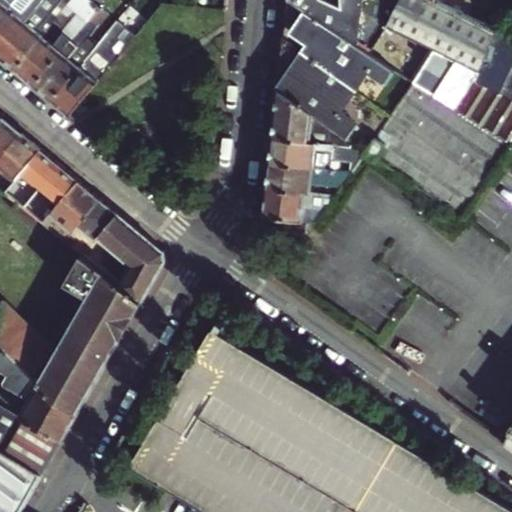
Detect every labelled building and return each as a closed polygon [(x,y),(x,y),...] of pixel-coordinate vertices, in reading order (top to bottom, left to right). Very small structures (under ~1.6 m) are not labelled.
[(0,0),(0,54),(15,68),(44,34),(39,30),(64,0),(0,0)] [(464,217),(475,201),(511,146),(511,142),(343,33),(291,0),(288,0),(281,70),(279,88),(303,105),(333,126),(359,144),(369,151),(424,190),(464,217)] [(511,38),(490,27),(439,2),(434,0),(291,0),(343,33),(511,142),(511,38)] [(52,23),(73,40),(89,20),(69,4),(52,23)] [(35,85),(53,100),(81,66),(76,62),(86,50),(82,46),(99,26),(90,19),(89,20),(73,40),(64,50),(35,85)] [(64,50),(73,40),(52,23),(44,34),(64,50)] [(116,41),(125,48),(136,35),(128,28),(116,41)] [(35,85),(64,50),(44,34),(15,68),(35,85)] [(71,115),(88,94),(125,48),(116,41),(100,61),(89,73),(81,66),(53,100),(71,115)] [(76,62),(81,66),(90,54),(91,54),(86,50),(76,62)] [(81,66),(89,73),(100,61),(90,54),(81,66)] [(279,88),(277,105),(273,137),(311,142),(358,147),(359,144),(333,126),(303,105),(279,88)] [(5,116),(0,121),(0,159),(24,132),(5,116)] [(43,147),(24,132),(0,159),(0,186),(6,191),(26,167),(43,147)] [(334,159),(353,161),(352,171),(354,171),(369,151),(359,144),(358,147),(311,142),(273,137),(271,162),(307,166),(333,169),(334,159)] [(80,179),(43,147),(26,167),(64,198),(80,179)] [(312,192),(313,182),(344,186),(354,171),(352,171),(333,169),(307,166),(271,162),(268,187),(281,189),(312,192)] [(64,198),(52,212),(74,231),(102,197),(80,179),(64,198)] [(265,214),(286,217),(304,219),(305,207),(328,210),(338,195),(312,192),(281,189),(268,187),(265,214)] [(86,253),(120,211),(102,197),(74,231),(68,239),(86,253)] [(166,250),(120,211),(86,253),(145,299),(168,260),(166,250)] [(286,217),(284,229),(308,232),(310,220),(304,219),(286,217)] [(93,296),(62,353),(54,346),(5,299),(0,305),(0,339),(58,396),(81,409),(145,299),(86,253),(69,282),(93,296)] [(511,511),(511,509),(215,328),(131,465),(208,511),(511,511)] [(23,414),(65,438),(81,409),(58,396),(0,339),(0,366),(16,376),(12,384),(33,397),(23,414)] [(22,415),(0,402),(0,446),(6,450),(45,473),(65,439),(22,415)] [(0,511),(23,511),(46,473),(45,473),(6,450),(0,446),(0,511)]
